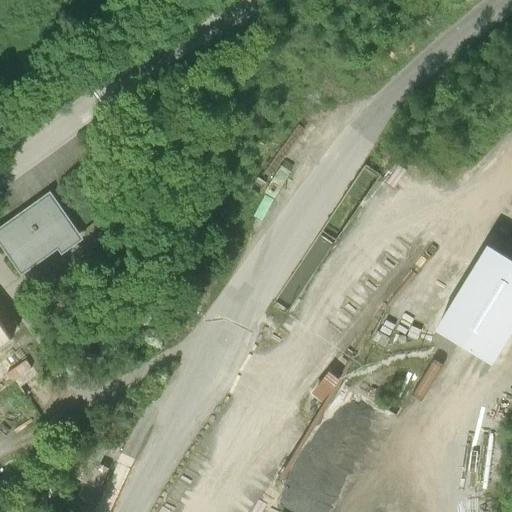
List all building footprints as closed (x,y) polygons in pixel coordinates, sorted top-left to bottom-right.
[(41,197),(0,223),(0,252),(12,271),(66,235),(41,197)] [(409,233),(390,257),(398,264),(417,240),(409,233)] [(387,258),(373,278),(380,283),(394,263),(387,258)] [(337,370),(317,393),(328,402),(347,380),(337,370)] [(112,510),(135,456),(95,439),(79,477),(84,480),(73,505),(85,510),(89,501),(112,510)] [(483,448),(457,452),(460,469),(486,465),(483,448)] [(330,511),(333,494),(291,488),(287,511),(330,511)]
